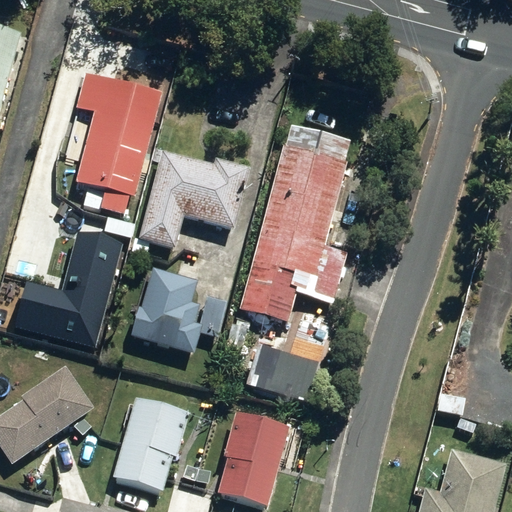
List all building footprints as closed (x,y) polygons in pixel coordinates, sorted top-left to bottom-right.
[(0,97),(16,36),(0,32),(0,97)] [(97,212),(122,219),(127,201),(130,202),(158,97),(82,76),(73,111),(92,115),(72,187),(102,195),(97,212)] [(236,312),(286,326),(295,295),(331,305),(345,257),(322,250),(345,168),(281,150),(236,312)] [(157,155),(134,242),(172,252),(180,221),(230,234),(246,172),(210,162),(209,169),(157,155)] [(18,327),(96,347),(123,245),(77,233),(62,289),(30,281),(18,327)] [(142,256),(145,245),(131,241),(128,252),(142,256)] [(126,339),(191,358),(199,330),(191,327),(196,309),(188,306),(194,285),(150,272),(138,312),(134,311),(126,339)] [(264,364),(258,399),(301,407),(308,372),(264,364)] [(0,418),(0,456),(9,470),(90,414),(61,371),(17,401),(20,405),(0,418)] [(108,481),(159,496),(169,461),(173,462),(186,418),(131,402),(108,481)] [(214,498),(265,511),(286,432),(231,417),(220,461),(223,462),(214,498)] [(416,511),(492,511),(503,469),(448,454),(437,498),(421,494),(416,511)] [(193,485),(197,472),(186,469),(183,482),(193,485)] [(207,475),(197,472),(193,485),(204,487),(207,475)]
